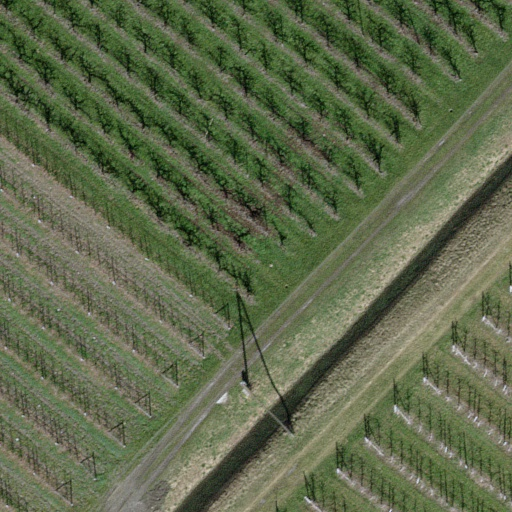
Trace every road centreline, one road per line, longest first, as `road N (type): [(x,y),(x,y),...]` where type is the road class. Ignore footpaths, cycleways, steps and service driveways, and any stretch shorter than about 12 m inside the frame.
road 1 (track): [(112,511),(511,82)]
road 2 (track): [(256,511),(511,236)]
